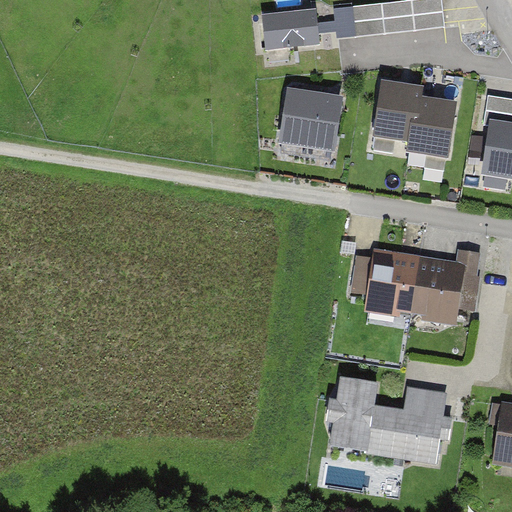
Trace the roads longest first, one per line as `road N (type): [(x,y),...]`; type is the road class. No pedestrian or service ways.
road 1 (track): [(0,148),(352,201)]
road 2 (residential): [(352,201),(511,225)]
